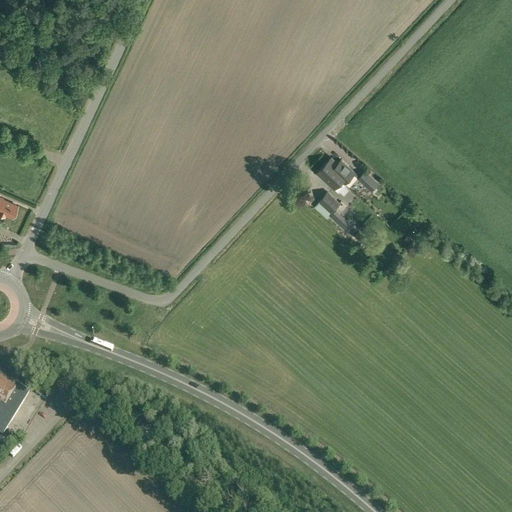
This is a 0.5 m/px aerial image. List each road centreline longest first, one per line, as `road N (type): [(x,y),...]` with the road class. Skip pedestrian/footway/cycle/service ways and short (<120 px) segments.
road 1 (unclassified): [(25,252),(149,298),(168,297),(450,0)]
road 2 (secondary): [(375,511),(236,410),(70,336)]
road 3 (unclassified): [(25,252),(144,0)]
